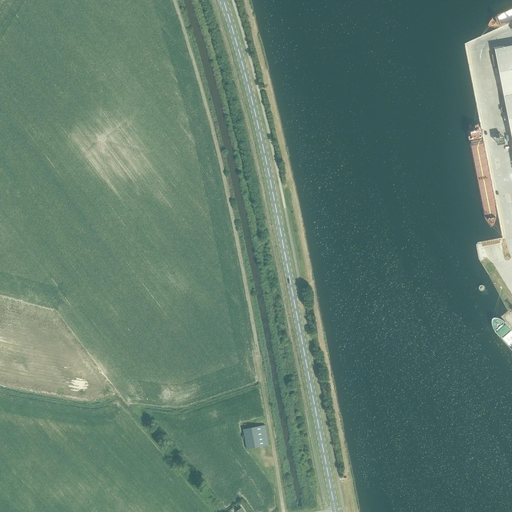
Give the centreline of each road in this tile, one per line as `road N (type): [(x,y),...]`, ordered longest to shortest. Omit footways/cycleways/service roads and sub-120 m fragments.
road 1 (primary): [(335,509),(272,181),(225,0)]
road 2 (unknown): [(511,212),(480,63),(486,46),(511,34)]
road 3 (track): [(283,511),(257,361)]
